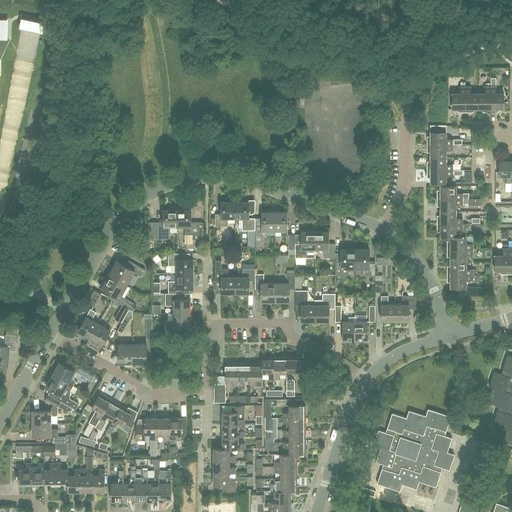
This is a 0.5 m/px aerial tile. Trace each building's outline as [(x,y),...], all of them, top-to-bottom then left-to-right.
[(8,22),(0,21),(0,42),(8,42),(8,22)] [(491,83),(490,112),(496,112),(496,108),(503,108),(503,93),(496,93),(496,86),(496,78),(491,78),(491,83)] [(490,112),(491,83),(486,83),(486,93),(478,93),(478,109),(485,109),(486,112),(490,112)] [(465,112),(466,86),(460,86),(460,93),(453,93),(453,108),(460,108),(460,112),(465,112)] [(471,86),(466,86),(465,112),(471,112),(471,109),(478,109),(478,93),(471,93),(471,86)] [(427,144),(452,144),(452,139),(447,139),(446,125),(431,125),(431,139),(427,139),(427,144)] [(452,150),(452,144),(427,144),(428,150),(430,150),(430,157),(446,157),(446,150),(452,150)] [(446,165),(446,157),(430,157),(430,165),(427,164),(427,170),(452,170),(453,165),(446,165)] [(511,182),(511,157),(506,157),(506,160),(498,160),(498,176),(506,176),(506,182),(511,182)] [(452,175),(452,170),(427,170),(427,175),(430,175),(430,182),(446,182),(446,175),(452,175)] [(437,198),(468,198),(468,193),(463,193),(456,193),(456,185),(440,185),(440,193),(437,193),(437,198)] [(440,211),(457,211),(457,203),(463,203),(468,204),(468,198),(437,198),(437,203),(440,204),(440,211)] [(235,218),(235,201),(221,201),(221,214),(215,214),(215,226),(227,226),(227,218),(235,218)] [(235,201),(235,218),(242,218),(242,230),(255,230),(255,218),(249,218),(249,201),(235,201)] [(176,210),(176,208),(170,208),(170,210),(163,210),(163,222),(155,222),(155,238),(166,238),(166,234),(169,234),(169,226),(176,226),(176,224),(176,210)] [(176,210),(176,224),(176,226),(184,226),(184,234),(184,244),(193,243),(193,239),(202,239),(202,222),(191,222),(191,210),(184,210),(184,208),(178,208),(178,210),(177,210),(176,210)] [(437,223),(463,223),(463,218),(457,218),(457,211),(440,211),(440,218),(437,218),(437,223)] [(274,212),(261,212),(261,230),(255,230),(255,249),(261,249),(261,235),(267,235),(267,231),(274,231),(274,224),(274,212)] [(274,224),(274,231),(281,230),(281,236),(287,236),(287,230),(287,212),(274,212),(274,224)] [(147,222),(147,238),(155,238),(155,222),(147,222)] [(450,236),(457,236),(457,228),(463,228),(463,223),(437,223),(437,229),(440,229),(440,236),(450,236)] [(315,231),(301,232),(301,244),(295,244),(295,247),(295,255),(295,258),(305,258),(315,258),(315,257),(315,249),(315,231)] [(315,231),(315,249),(322,249),(322,251),(324,251),(324,257),(335,257),(335,243),(329,243),(328,231),(315,231)] [(447,248),(473,248),(473,243),(472,243),(472,236),(467,236),(457,236),(450,236),(450,243),(447,243),(447,248)] [(473,248),(447,248),(448,254),(451,254),(450,261),(467,261),(467,254),(473,254),(473,249),(473,248)] [(508,273),(508,248),(503,248),(503,254),(495,254),(495,270),(503,270),(503,273),(508,273)] [(348,267),(355,267),(355,249),(341,249),(341,264),(335,264),(335,276),(348,276),(348,267)] [(355,267),(362,267),(362,276),(375,275),(375,264),(368,264),(368,249),(355,249),(355,267)] [(176,274),(193,274),(193,260),(181,260),(181,254),(168,254),(168,266),(176,266),(176,274)] [(235,293),(235,277),(227,277),(227,269),(221,269),(221,260),(215,260),(215,269),(215,281),(221,281),(221,293),(235,293)] [(109,275),(126,285),(133,273),(140,277),(144,270),(133,263),(130,268),(117,261),(109,275)] [(467,269),(467,261),(450,261),(450,268),(447,268),(447,274),(473,274),(473,269),(467,269)] [(255,281),(255,274),(255,269),(242,269),(242,277),(235,277),(235,293),(249,293),(249,281),(255,281)] [(168,294),(177,294),(181,294),(181,288),(193,288),(193,274),(176,274),(176,281),(168,281),(168,294)] [(275,301),(275,283),(264,283),(264,274),(255,274),(255,281),(255,289),(261,289),(261,301),(275,301)] [(295,289),(295,274),(286,274),(286,283),(275,283),(275,301),(289,301),(289,289),(295,289)] [(473,279),(473,274),(447,274),(447,279),(450,279),(450,287),(466,287),(466,279),(473,279)] [(121,306),(128,309),(129,310),(129,309),(130,310),(133,304),(120,296),(126,285),(109,275),(102,288),(119,298),(116,303),(121,306)] [(93,307),(101,294),(94,290),(86,303),(93,307)] [(315,304),(307,304),(308,290),(295,290),(295,304),(301,304),(301,321),(315,321),(315,304)] [(315,304),(315,321),(329,321),(329,308),(335,308),(335,306),(335,293),(322,293),(322,304),(315,304)] [(177,300),(177,294),(168,294),(165,294),(165,306),(173,306),(173,313),(190,313),(189,300),(177,300)] [(395,321),(395,304),(388,304),(388,296),(381,296),(381,321),(395,321)] [(395,304),(395,321),(409,321),(409,309),(415,309),(415,296),(402,296),(402,304),(395,304)] [(121,306),(114,319),(121,323),(125,315),(129,310),(128,309),(121,306)] [(90,338),(98,324),(91,321),(96,312),(90,309),(86,317),(78,331),(90,338)] [(146,338),(152,338),(152,318),(152,313),(144,313),(144,318),(145,318),(146,338)] [(190,313),(173,313),(173,321),(165,321),(165,334),(178,334),(178,327),(190,327),(190,313)] [(125,315),(121,323),(117,331),(122,334),(131,319),(125,315)] [(343,341),(355,340),(355,321),(342,321),(343,341)] [(355,321),(355,340),(367,340),(367,321),(362,321),(355,321)] [(98,324),(90,338),(102,344),(109,331),(98,324)] [(15,351),(17,335),(17,328),(7,327),(6,334),(5,347),(0,346),(0,365),(6,366),(8,350),(15,351)] [(132,345),(132,363),(146,363),(146,344),(132,345)] [(118,363),(132,363),(132,345),(118,345),(118,363)] [(511,355),(508,354),(502,374),(495,371),(489,387),(497,389),(492,403),(499,405),(493,425),(496,426),(507,430),(504,441),(511,443),(511,355)] [(268,379),(274,379),(274,357),(261,357),(261,364),(262,364),(262,373),(268,373),(268,379)] [(285,379),(286,379),(286,357),(274,357),(274,379),(279,379),(279,373),(285,373),(285,379)] [(286,357),(286,379),(286,396),(294,396),(294,380),(291,378),(291,373),(298,372),(298,357),(286,357)] [(52,375),(73,386),(76,381),(70,378),(74,371),(77,373),(91,381),(95,375),(81,367),(69,360),(66,366),(59,362),(52,375)] [(232,386),(237,386),(237,364),(225,364),(225,379),(232,379),(232,386)] [(249,386),(249,364),(237,364),(237,386),(243,386),(243,379),(249,379),(249,386)] [(262,379),(262,373),(262,364),(261,364),(249,364),(249,386),(255,385),(255,379),(262,379)] [(70,391),(73,386),(52,375),(46,386),(60,395),(65,387),(70,391)] [(99,419),(110,400),(99,394),(91,408),(96,410),(89,422),(96,426),(100,419),(99,419)] [(32,423),(51,423),(51,415),(56,415),(57,413),(57,406),(60,402),(48,395),(45,400),(53,405),(50,411),(32,411),(32,423)] [(75,410),(78,404),(64,396),(61,402),(75,410)] [(265,418),(271,418),(271,405),(277,405),(277,399),(265,399),(265,418)] [(110,425),(121,406),(110,400),(99,419),(100,419),(104,422),(107,416),(112,419),(109,425),(110,425)] [(222,424),(244,424),(244,418),(238,419),(238,412),(244,412),(244,405),(232,405),(232,412),(222,412),(222,424)] [(283,418),(305,417),(305,405),(289,405),(289,412),(283,412),(283,418)] [(121,406),(110,425),(114,428),(117,422),(123,426),(122,428),(128,431),(134,421),(128,418),(131,412),(121,406)] [(383,431),(379,429),(373,445),(381,448),(377,462),(383,464),(377,483),(400,491),(403,484),(417,488),(420,481),(436,487),(442,467),(449,470),(455,455),(447,452),(452,437),(445,435),(451,416),(428,408),(425,416),(409,411),(407,417),(393,412),(386,432),(383,431)] [(283,430),(305,430),(305,417),(283,418),(283,423),(287,423),(287,429),(283,429),(283,430)] [(145,441),(145,434),(151,434),(151,440),(157,440),(156,418),(144,418),(144,424),(138,424),(138,441),(145,441)] [(164,440),(169,440),(169,418),(156,418),(157,440),(157,434),(164,434),(164,440)] [(169,418),(169,440),(186,440),(186,430),(181,430),(181,418),(169,418)] [(55,443),(67,443),(67,437),(58,437),(58,429),(51,429),(51,423),(32,423),(32,436),(50,436),(50,437),(53,437),(53,443),(55,443)] [(222,436),(244,436),(244,431),(238,431),(238,424),(244,424),(222,424),(222,436)] [(283,442),(305,442),(305,430),(283,430),(283,435),(290,435),(290,441),(283,441),(283,442)] [(488,443),(490,437),(477,433),(475,439),(488,443)] [(229,448),(229,449),(244,448),(244,443),(238,443),(238,436),(244,436),(222,436),(222,448),(229,448)] [(86,444),(94,447),(96,441),(88,439),(86,444)] [(106,450),(108,445),(100,442),(99,448),(106,450)] [(296,454),(296,455),(305,454),(305,442),(283,442),(283,447),(289,447),(290,454),(296,454)] [(55,450),(58,450),(59,455),(66,455),(66,450),(67,450),(67,449),(67,443),(55,443),(55,446),(55,450)] [(31,452),(31,446),(16,446),(16,457),(23,457),(23,452),(31,452)] [(55,446),(43,446),(43,452),(43,455),(55,455),(55,450),(55,446)] [(229,455),(229,449),(229,448),(222,448),(213,448),(214,460),(235,460),(235,455),(229,455)] [(103,459),(105,453),(97,451),(95,456),(103,459)] [(296,466),(296,455),(296,454),(290,454),(280,454),(280,461),(274,461),(274,466),(296,466)] [(92,491),(92,475),(92,456),(87,456),(87,469),(81,469),(81,475),(80,475),(80,491),(92,491)] [(214,472),(235,472),(235,467),(229,467),(229,461),(235,461),(235,460),(214,460),(214,472)] [(19,485),(31,485),(31,463),(26,463),(26,469),(19,469),(19,485)] [(31,485),(43,485),(43,463),(38,463),(38,469),(32,469),(32,463),(31,463),(31,485)] [(55,485),(55,463),(50,463),(50,469),(44,469),(44,463),(43,463),(43,485),(55,485)] [(67,485),(68,475),(68,469),(61,469),(61,463),(55,463),(55,485),(67,485)] [(275,479),(296,478),(296,466),(274,466),(274,471),(280,471),(281,478),(275,478),(275,479)] [(80,475),(81,475),(81,469),(74,469),(74,475),(68,475),(67,485),(67,491),(80,491),(80,475)] [(92,475),(92,491),(104,491),(104,469),(99,469),(99,475),(92,475)] [(123,498),(123,483),(123,470),(118,470),(118,481),(116,483),(110,483),(111,501),(116,501),(116,498),(123,498)] [(135,483),(135,478),(135,470),(130,470),(130,481),(128,483),(123,483),(123,498),(123,501),(128,501),(128,498),(135,498),(135,483)] [(147,498),(147,483),(147,477),(147,470),(142,470),(142,478),(135,478),(135,483),(135,498),(135,501),(140,501),(140,498),(147,498)] [(147,483),(147,498),(147,501),(152,501),(152,498),(159,498),(159,482),(159,477),(159,470),(154,470),(154,477),(147,477),(147,483)] [(166,470),(166,477),(159,477),(159,482),(159,498),(159,501),(164,501),(164,498),(172,498),(171,470),(166,470)] [(235,472),(214,472),(214,485),(223,485),(223,491),(235,491),(235,479),(229,479),(229,473),(235,473),(235,472)] [(263,484),(273,484),(273,474),(263,474),(263,484)] [(290,490),(290,491),(296,491),(296,478),(275,479),(275,483),(275,490),(281,490),(290,490)] [(374,497),(376,491),(363,486),(361,493),(374,497)] [(290,503),(290,491),(290,490),(281,490),(275,490),(275,497),(268,497),(268,503),(290,503)] [(449,504),(456,505),(457,493),(450,492),(449,504)] [(290,511),(290,503),(268,503),(268,508),(272,508),(271,511),(290,511)] [(511,511),(511,508),(497,503),(493,511),(511,511)]
